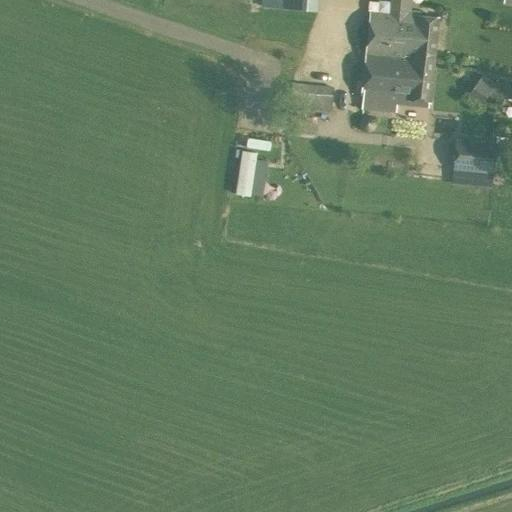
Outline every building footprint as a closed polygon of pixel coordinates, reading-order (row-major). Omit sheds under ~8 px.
[(259,0),(259,5),(317,10),(317,0),(259,0)] [(388,0),(388,12),(370,10),(366,51),(433,60),(437,17),(419,16),(419,10),(410,10),(410,0),(388,0)] [(429,103),(433,60),(366,51),(362,95),(395,98),(395,100),(429,103)] [(468,86),(481,95),(491,82),(478,73),(468,86)] [(501,95),(504,83),(490,79),(487,92),(501,95)] [(290,108),(330,113),(332,86),(292,82),(290,108)] [(373,129),(375,122),(370,116),(363,117),(360,124),(365,130),(373,129)] [(511,146),(494,144),(495,141),(454,137),(450,166),(491,171),(511,173),(511,146)] [(250,195),(254,151),(235,149),(231,193),(250,195)]
